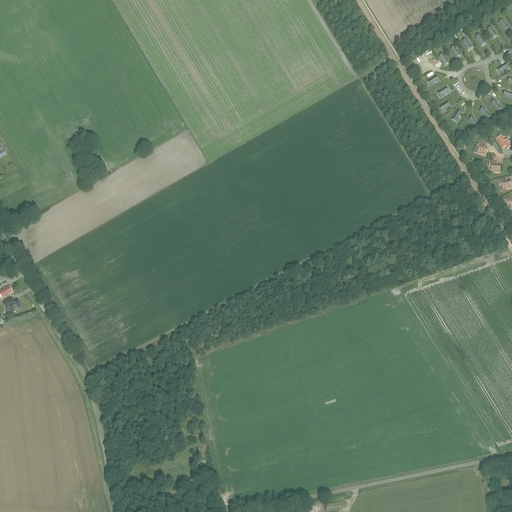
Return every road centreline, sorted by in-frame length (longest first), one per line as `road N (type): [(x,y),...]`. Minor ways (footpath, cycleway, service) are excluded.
road 1 (unclassified): [(116,511),(92,393),(0,230)]
road 2 (track): [(511,250),(356,0)]
road 3 (unclassified): [(239,511),(511,455)]
